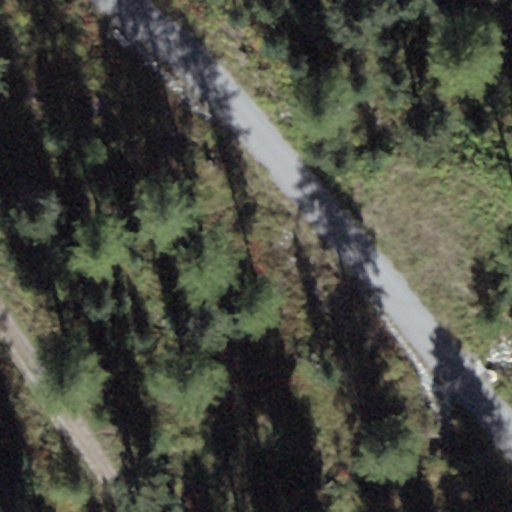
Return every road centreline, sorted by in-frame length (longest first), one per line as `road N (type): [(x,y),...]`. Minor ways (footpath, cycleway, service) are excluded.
road 1 (track): [(124,0),(182,51),(511,428)]
road 2 (track): [(0,316),(129,511)]
